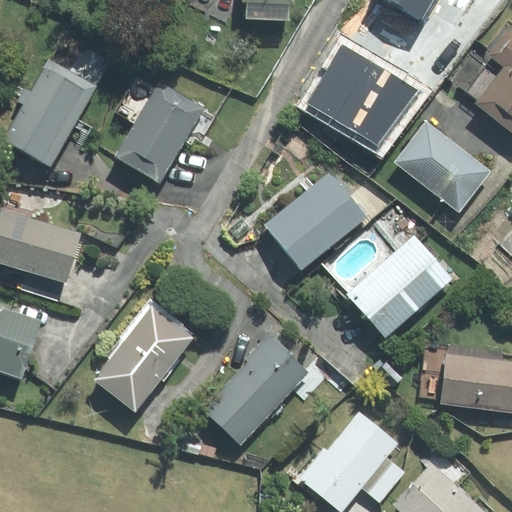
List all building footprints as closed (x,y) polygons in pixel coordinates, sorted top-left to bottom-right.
[(300,0),(238,0),(238,25),(290,26),(300,0)] [(434,0),(388,0),(422,21),(434,0)] [(511,35),(511,34),(461,94),(511,136),(511,35)] [(413,89),(340,44),(304,101),(377,146),(413,89)] [(87,91),(40,64),(0,132),(0,144),(41,169),(87,91)] [(197,111),(155,83),(107,154),(149,182),(197,111)] [(451,149),(421,130),(387,166),(461,221),(487,172),(451,149)] [(359,225),(323,174),(256,222),(291,272),(359,225)] [(74,239),(0,210),(0,267),(55,288),(74,239)] [(447,286),(408,241),(342,297),(379,342),(447,286)] [(186,344),(146,312),(84,378),(127,417),(186,344)] [(32,326),(0,315),(0,375),(13,380),(32,326)] [(309,380),(265,340),(191,413),(227,452),(309,380)] [(511,365),(443,356),(436,406),(511,416),(511,365)] [(336,511),(394,448),(355,413),(296,478),(333,511),(336,511)] [(480,511),(430,463),(387,508),(390,511),(480,511)]
